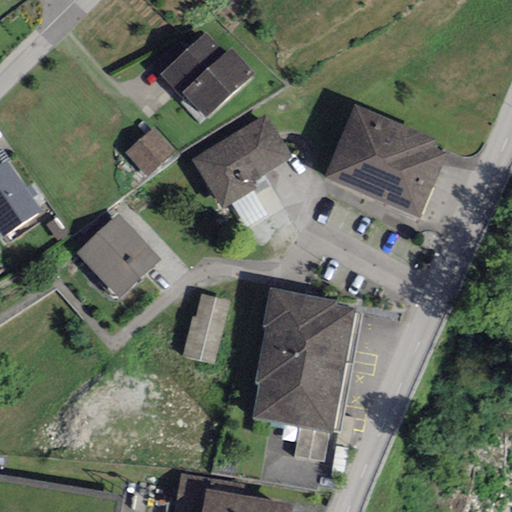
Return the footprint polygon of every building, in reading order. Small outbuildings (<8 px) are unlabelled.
[(225,54),(205,33),(160,75),(181,98),(184,96),(206,119),(255,74),(231,49),(225,54)] [(435,140),(354,105),(323,177),(418,219),(447,153),(432,147),(435,140)] [(266,115),(192,160),(222,209),(231,204),(252,191),(256,189),(252,181),(291,157),(266,115)] [(152,129),(125,153),(146,177),(173,153),(152,129)] [(8,159),(0,146),(0,164),(6,161),(8,159)] [(0,164),(0,235),(2,238),(41,211),(6,161),(0,164)] [(252,191),(231,204),(247,229),(268,216),(252,191)] [(76,253),(118,299),(161,259),(119,214),(76,253)] [(57,217),(46,225),(57,240),(69,232),(57,217)] [(338,301),(269,288),(262,326),(265,327),(255,383),(258,384),(251,420),(298,428),(329,434),(332,434),(355,309),(337,305),(338,301)] [(230,301),(201,294),(195,318),(192,317),(182,357),(214,365),(230,301)] [(324,463),(329,434),(298,428),(293,457),(324,463)] [(118,511),(122,495),(0,474),(0,511),(118,511)] [(245,485),(180,474),(173,511),(291,511),(293,504),(243,496),(245,485)]
